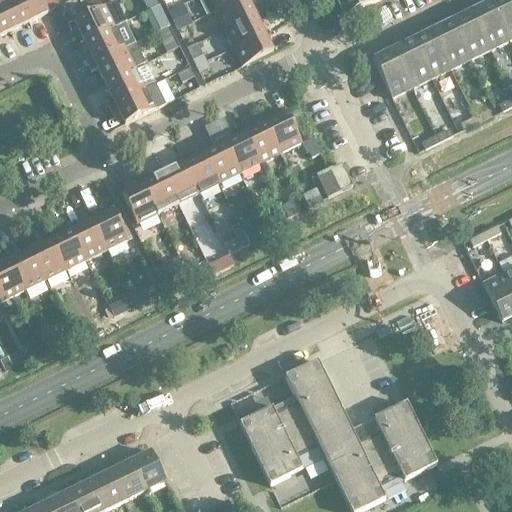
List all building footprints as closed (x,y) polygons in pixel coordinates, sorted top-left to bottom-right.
[(28,25),(15,0),(0,0),(0,14),(9,34),(28,25)] [(39,0),(15,0),(28,25),(47,15),(39,0)] [(242,0),(198,0),(207,18),(214,14),(242,0)] [(254,17),(245,0),(242,0),(214,14),(223,32),(254,17)] [(382,1),(381,0),(333,0),(343,19),(382,1)] [(511,41),(511,3),(510,0),(499,0),(489,5),(508,43),(511,41)] [(96,2),(86,7),(90,15),(100,10),(96,2)] [(508,43),(489,5),(470,14),(489,53),(508,43)] [(76,30),(83,44),(113,30),(103,9),(100,10),(90,15),(67,27),(70,33),(76,30)] [(159,9),(146,15),(155,35),(168,28),(159,9)] [(0,38),(9,34),(0,14),(0,38)] [(489,53),(470,14),(451,24),(469,62),(489,53)] [(263,35),(254,17),(223,32),(232,51),(263,35)] [(184,20),(174,26),(177,32),(187,27),(184,20)] [(469,62),(451,24),(431,34),(450,72),(469,62)] [(123,50),(113,30),(83,44),(90,59),(84,62),(87,68),(123,50)] [(168,30),(158,35),(167,54),(178,49),(168,30)] [(450,72),(431,34),(412,43),(431,81),(450,72)] [(272,54),(263,35),(232,51),(241,70),(272,54)] [(431,81),(412,43),(392,53),(411,91),(431,81)] [(134,45),(123,50),(87,68),(90,74),(96,71),(103,85),(133,71),(144,65),(134,45)] [(411,91),(392,53),(372,63),(391,101),(411,91)] [(202,57),(191,62),(195,69),(205,64),(202,57)] [(209,70),(205,64),(195,69),(198,75),(209,70)] [(145,67),(134,73),(133,71),(103,85),(110,100),(104,103),(107,109),(143,91),(143,89),(153,84),(145,67)] [(188,72),(178,77),(182,85),(193,80),(188,72)] [(154,86),(143,91),(107,109),(110,115),(116,112),(124,127),(165,107),(154,86)] [(511,109),(511,100),(498,107),(502,115),(511,109)] [(487,113),(473,120),(477,127),(491,120),(487,113)] [(300,146),(286,116),(271,124),(268,117),(262,120),(279,156),(300,146)] [(279,156),(262,120),(255,123),(259,130),(244,137),(259,166),(279,156)] [(477,127),(473,120),(459,126),(463,134),(477,127)] [(449,132),(435,139),(438,146),(452,139),(449,132)] [(259,166),(244,137),(230,144),(227,137),(221,140),(238,177),(259,166)] [(438,146),(435,139),(421,145),(424,153),(438,146)] [(238,177),(221,140),(215,143),(218,150),(203,157),(218,187),(238,177)] [(312,141),(301,146),(305,156),(308,155),(311,160),(319,156),(312,141)] [(218,187),(203,157),(189,164),(186,157),(180,160),(198,197),(218,187)] [(198,197),(180,160),(174,163),(177,170),(162,177),(177,207),(198,197)] [(351,188),(340,166),(328,172),(339,194),(351,188)] [(339,194),(328,172),(315,178),(326,201),(339,194)] [(177,207),(162,177),(148,184),(145,177),(139,180),(157,217),(177,207)] [(157,217),(139,180),(133,183),(136,190),(121,197),(136,227),(157,217)] [(314,192),(307,195),(313,207),(320,204),(314,192)] [(294,204),(282,210),(288,220),(299,215),(294,204)] [(280,210),(269,216),(276,229),(287,223),(280,210)] [(116,211),(112,213),(97,220),(94,214),(88,217),(106,253),(127,243),(119,227),(123,225),(116,211)] [(106,253),(88,217),(82,220),(85,226),(71,233),(85,263),(106,253)] [(235,241),(223,247),(229,258),(248,249),(237,227),(230,230),(235,241)] [(256,229),(244,235),(250,247),(262,242),(256,229)] [(500,236),(496,229),(482,235),(486,243),(500,236)] [(85,263),(71,233),(56,240),(53,234),(47,237),(65,273),(85,263)] [(486,243),(482,235),(468,242),(472,250),(486,243)] [(65,273),(47,237),(41,240),(44,246),(30,253),(44,283),(65,273)] [(44,283),(30,253),(15,260),(12,254),(6,257),(24,293),(44,283)] [(24,293),(6,257),(0,259),(0,260),(3,266),(0,267),(0,296),(3,303),(24,293)] [(227,257),(208,267),(213,278),(233,268),(227,257)] [(176,261),(165,266),(171,278),(182,273),(176,261)] [(511,271),(502,276),(511,296),(511,271)] [(511,319),(511,296),(502,276),(482,287),(500,325),(511,319)] [(149,284),(128,295),(134,309),(156,298),(149,284)] [(128,300),(117,306),(122,315),(133,309),(128,300)] [(75,324),(68,328),(74,339),(81,335),(75,324)] [(57,337),(47,341),(51,349),(60,345),(57,337)] [(39,345),(29,350),(35,363),(45,359),(39,345)] [(27,353),(16,358),(20,365),(30,360),(27,353)] [(5,357),(0,359),(0,364),(4,374),(12,370),(5,357)] [(350,433),(316,364),(284,380),(296,405),(285,411),(274,416),(271,411),(239,427),(269,488),(301,472),(295,460),(306,454),(326,445),(332,457),(324,461),(335,483),(349,511),(363,511),(384,502),(378,489),(389,484),(401,478),(403,483),(435,468),(405,406),(373,422),(379,434),(368,440),(356,446),(349,433),(350,433)] [(165,485),(150,454),(149,454),(149,455),(129,465),(143,495),(164,485),(165,485)] [(143,495),(129,465),(108,475),(123,505),(143,495)] [(108,511),(123,505),(108,475),(88,485),(101,511),(108,511)] [(101,511),(88,485),(67,495),(75,511),(101,511)] [(75,511),(67,495),(47,505),(50,511),(75,511)] [(231,511),(227,503),(226,504),(209,511),(231,511)]
